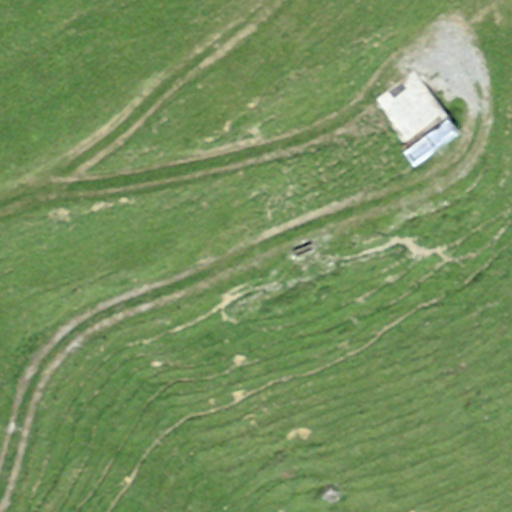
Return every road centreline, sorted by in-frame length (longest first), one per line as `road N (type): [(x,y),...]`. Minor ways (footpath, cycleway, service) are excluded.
road 1 (track): [(263,0),(147,109),(27,199),(195,170),(307,140),(361,114),(410,65),(436,54),(464,56)]
road 2 (track): [(0,491),(38,364),(74,334),(120,306),(433,181),(469,153),(480,94),(464,56)]
